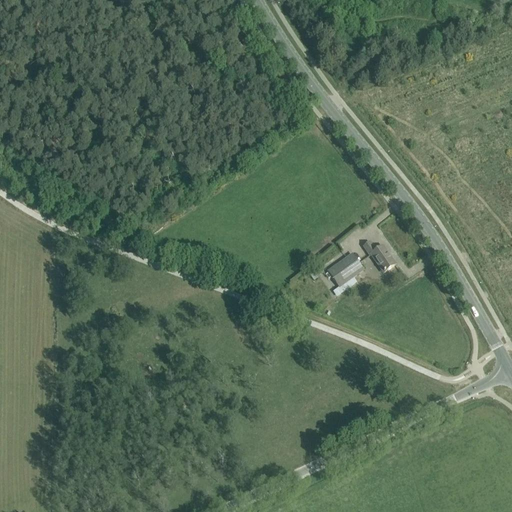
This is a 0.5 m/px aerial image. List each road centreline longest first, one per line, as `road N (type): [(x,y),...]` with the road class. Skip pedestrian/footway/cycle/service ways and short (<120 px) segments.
road 1 (tertiary): [(511,373),(438,245),(256,0)]
road 2 (unclassified): [(221,511),(451,399),(511,378)]
